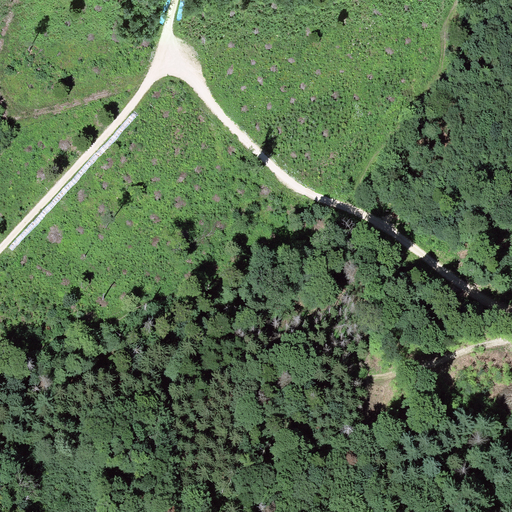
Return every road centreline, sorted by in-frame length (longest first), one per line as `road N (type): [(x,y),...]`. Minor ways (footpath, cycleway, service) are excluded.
road 1 (track): [(180,511),(297,391),(511,337)]
road 2 (track): [(384,225),(277,174),(203,96),(187,63),(164,51)]
road 3 (track): [(0,249),(102,138),(164,51)]
road 4 (track): [(511,313),(384,225)]
